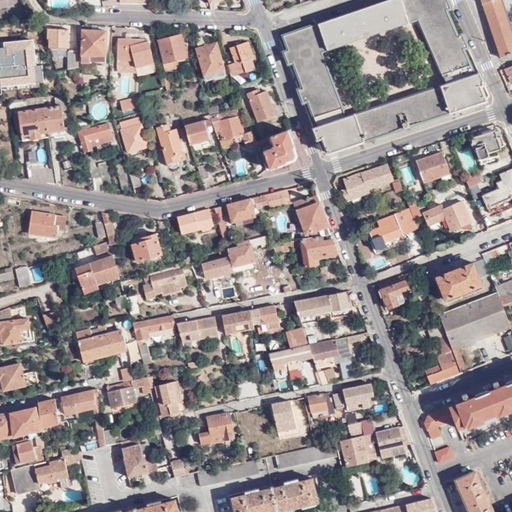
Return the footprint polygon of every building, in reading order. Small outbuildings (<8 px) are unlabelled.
[(480,87),(485,85),(479,74),(475,75),(464,50),(468,48),(463,35),(458,37),(446,11),(451,9),(446,0),(390,0),(284,37),(289,50),(284,52),(288,63),(294,61),(303,87),(298,89),(303,102),(308,101),(318,126),(312,128),(317,140),(322,138),(327,154),(486,101),(480,87)] [(481,0),(501,58),(511,54),(511,34),(500,0),(481,0)] [(69,28),(49,27),(48,39),(51,39),(51,47),(68,47),(69,28)] [(106,29),(83,29),(81,61),(105,61),(106,29)] [(165,60),(174,58),(186,55),(181,33),(159,39),(165,60)] [(119,38),(117,66),(118,67),(118,70),(137,71),(136,67),(154,62),(148,41),(146,42),(145,39),(119,38)] [(0,95),(1,96),(0,87),(44,82),(43,65),(37,66),(35,40),(4,43),(4,48),(0,47),(0,95)] [(215,41),(197,47),(206,78),(224,73),(215,41)] [(227,64),(230,76),(246,70),(246,72),(256,69),(252,58),(254,57),(248,41),(231,48),(236,61),(227,64)] [(78,65),(77,49),(68,49),(69,68),(78,65)] [(177,67),(174,58),(165,60),(163,61),(165,69),(177,67)] [(137,71),(138,75),(156,70),(154,62),(136,67),(137,71)] [(256,89),(247,93),(258,122),(275,115),(266,90),(258,93),(256,89)] [(62,108),(70,107),(66,94),(54,95),(56,104),(44,107),(48,131),(65,128),(62,108)] [(123,109),(139,105),(136,96),(120,100),(123,109)] [(43,102),(42,97),(8,102),(9,108),(43,102)] [(207,107),(209,113),(220,111),(218,105),(207,107)] [(23,135),(48,131),(44,107),(19,111),(23,135)] [(212,122),(215,129),(221,128),(223,137),(243,132),(237,107),(209,115),(212,122)] [(210,122),(212,122),(209,115),(209,113),(183,120),(184,126),(191,142),(209,137),(207,131),(212,129),(210,122)] [(138,117),(120,123),(128,152),(130,151),(132,154),(135,154),(137,153),(137,149),(147,146),(138,117)] [(167,118),(152,123),(154,130),(150,131),(153,143),(161,140),(168,164),(171,166),(173,166),(175,166),(178,164),(179,162),(177,155),(183,153),(176,129),(170,131),(167,118)] [(109,122),(92,127),(87,128),(86,124),(77,126),(85,151),(93,149),(92,145),(90,139),(113,132),(109,122)] [(252,130),(243,132),(247,145),(257,142),(256,141),(252,130)] [(263,150),(269,167),(294,159),(296,155),(287,130),(256,141),(257,142),(257,143),(272,138),(275,144),(273,147),(263,150)] [(495,131),(472,138),(478,157),(479,156),(480,161),(489,158),(488,153),(501,148),(500,147),(504,145),(501,137),(497,138),(495,131)] [(114,139),(113,132),(90,139),(92,145),(114,139)] [(441,151),(416,160),(423,182),(449,173),(441,151)] [(91,167),(97,165),(93,154),(87,156),(91,167)] [(105,176),(105,185),(110,185),(105,160),(99,161),(99,165),(97,165),(91,167),(94,177),(105,176)] [(122,162),(116,163),(123,188),(129,186),(122,162)] [(199,164),(204,178),(211,175),(206,162),(199,164)] [(30,179),(58,183),(54,165),(44,167),(43,164),(28,166),(30,179)] [(361,173),(343,179),(347,189),(342,191),(345,200),(369,192),(367,188),(392,181),(387,166),(362,174),(361,173)] [(511,168),(499,174),(502,180),(494,183),(497,189),(481,195),(481,196),(490,217),(511,208),(511,168)] [(131,174),(135,187),(142,184),(138,171),(131,174)] [(480,173),(465,178),(467,184),(468,187),(476,184),(483,181),(480,173)] [(95,189),(105,191),(105,185),(105,176),(94,177),(95,189)] [(403,190),(398,179),(395,180),(396,182),(393,183),(397,193),(403,190)] [(468,187),(474,199),(481,196),(481,195),(476,184),(468,187)] [(269,208),(290,202),(287,189),(252,197),(256,206),(268,203),(269,208)] [(307,199),(309,206),(318,203),(319,202),(316,194),(307,198),(307,199)] [(0,200),(23,205),(24,198),(0,195),(0,196),(0,200)] [(259,214),(256,206),(252,197),(227,204),(231,221),(234,220),(235,224),(253,220),(252,217),(255,215),(255,214),(259,214)] [(309,206),(307,199),(303,200),(302,198),(293,202),(296,210),(307,237),(321,236),(330,234),(318,203),(309,206)] [(441,205),(423,212),(428,225),(445,217),(448,224),(446,224),(449,232),(451,231),(470,223),(460,202),(443,210),(441,205)] [(410,207),(412,214),(418,212),(415,203),(409,205),(410,207)] [(221,205),(213,207),(217,219),(222,218),(224,217),(221,205)] [(208,208),(177,216),(181,231),(199,227),(202,229),(209,228),(210,224),(212,223),(208,208)] [(407,208),(378,220),(380,227),(370,231),(377,250),(386,246),(385,242),(415,229),(407,208)] [(102,210),(110,244),(111,250),(118,249),(109,211),(102,210)] [(307,237),(296,210),(292,212),(302,238),(307,237)] [(66,216),(32,211),(29,233),(56,237),(58,228),(63,230),(66,216)] [(222,218),(217,219),(222,237),(227,236),(222,218)] [(103,220),(95,222),(99,237),(106,235),(103,220)] [(156,233),(142,237),(143,241),(132,245),(136,261),(162,254),(156,233)] [(229,255),(232,265),(255,259),(251,244),(259,242),(261,247),(271,245),(271,243),(268,233),(236,241),(236,239),(223,242),(227,256),(229,255)] [(307,237),(302,238),(298,239),(303,266),(316,265),(315,256),(337,253),(332,240),(323,241),(321,236),(307,237)] [(297,239),(271,243),(271,245),(274,250),(298,246),(297,239)] [(94,248),(98,261),(113,257),(111,250),(110,244),(94,248)] [(489,258),(498,255),(495,248),(482,254),(484,258),(485,260),(485,262),(490,261),(489,258)] [(277,256),(282,270),(291,268),(284,253),(277,256)] [(205,277),(233,270),(232,265),(229,255),(227,256),(201,262),(205,277)] [(84,292),(99,288),(97,282),(118,276),(113,257),(98,261),(77,267),(84,292)] [(479,277),(490,274),(485,262),(484,258),(437,277),(445,299),(482,285),(479,277)] [(186,283),(181,267),(179,268),(178,264),(141,274),(143,280),(150,278),(151,282),(142,284),(146,298),(155,295),(154,293),(162,291),(162,293),(177,289),(176,286),(186,283)] [(20,287),(32,284),(28,266),(16,269),(20,287)] [(11,267),(5,269),(6,273),(0,273),(0,281),(14,278),(11,267)] [(403,274),(378,284),(381,290),(378,291),(386,309),(412,299),(403,274)] [(505,293),(511,289),(511,279),(502,284),(505,293)] [(498,295),(505,293),(502,284),(495,286),(497,292),(498,295)] [(345,291),(293,301),(299,316),(331,310),(331,312),(351,306),(345,291)] [(126,302),(132,300),(130,292),(124,294),(126,302)] [(438,314),(440,319),(459,368),(463,366),(457,349),(454,351),(453,348),(510,326),(502,305),(499,297),(498,295),(497,292),(438,314)] [(499,297),(502,305),(511,301),(511,294),(511,292),(499,297)] [(117,304),(126,302),(124,294),(114,296),(117,304)] [(126,302),(129,312),(135,310),(132,300),(126,302)] [(274,304),(258,307),(261,321),(262,326),(262,331),(278,328),(274,304)] [(12,320),(10,306),(0,310),(0,343),(31,340),(27,318),(12,320)] [(250,309),(252,322),(261,321),(258,307),(250,309)] [(225,332),(253,327),(252,322),(250,309),(222,314),(225,332)] [(54,313),(44,315),(46,328),(56,327),(54,313)] [(142,359),(150,357),(147,345),(145,344),(143,344),(140,337),(174,330),(172,313),(133,321),(142,359)] [(177,322),(182,342),(218,335),(214,316),(177,322)] [(427,376),(430,385),(459,373),(440,325),(434,328),(442,348),(439,349),(441,354),(437,356),(439,363),(442,370),(427,376)] [(84,360),(105,355),(100,335),(99,328),(91,330),(90,328),(76,332),(84,360)] [(308,343),(303,328),(286,333),(290,347),(308,343)] [(100,335),(105,355),(127,349),(122,329),(100,335)] [(348,342),(364,338),(363,333),(347,337),(348,342)] [(511,333),(503,337),(508,351),(511,349),(511,333)] [(316,367),(333,363),(331,356),(338,354),(336,343),(333,344),(332,340),(308,345),(313,357),(316,367)] [(131,361),(140,359),(136,341),(127,343),(131,361)] [(274,369),(287,366),(287,370),(289,369),(301,367),(302,366),(300,360),(313,357),(308,345),(270,353),(274,369)] [(19,363),(0,367),(0,378),(0,379),(3,390),(37,382),(34,371),(22,373),(19,363)] [(424,369),(427,376),(442,370),(439,363),(424,369)] [(132,380),(130,367),(121,369),(124,382),(131,380),(132,380)] [(292,382),(303,379),(301,367),(289,369),(292,382)] [(317,371),(321,383),(335,381),(330,368),(317,371)] [(151,392),(147,376),(140,378),(143,386),(145,393),(151,392)] [(143,386),(140,378),(132,380),(131,380),(133,389),(143,386)] [(474,397),(468,399),(462,401),(427,415),(423,423),(430,440),(440,436),(436,425),(454,418),(457,427),(467,424),(468,426),(474,424),(482,421),(481,419),(498,412),(499,414),(505,412),(511,409),(511,379),(504,383),(505,385),(499,387),(494,389),(490,391),(489,388),(474,394),(474,397)] [(131,380),(124,382),(107,386),(112,407),(136,401),(133,389),(131,380)] [(176,380),(172,381),(177,402),(181,401),(176,380)] [(491,383),(494,389),(499,387),(499,385),(501,384),(499,380),(491,383)] [(177,402),(172,381),(155,385),(163,414),(179,411),(177,402)] [(371,384),(339,389),(340,392),(343,406),(346,405),(348,411),(368,406),(366,397),(373,395),(371,384)] [(102,427),(97,388),(63,396),(67,414),(93,408),(96,428),(102,427)] [(304,397),(308,415),(313,414),(313,417),(334,412),(331,401),(330,401),(328,392),(304,397)] [(343,406),(340,392),(332,394),(336,408),(343,406)] [(462,401),(468,399),(467,398),(469,397),(468,393),(460,396),(462,401)] [(59,421),(55,398),(37,402),(41,425),(59,421)] [(296,427),(290,399),(271,403),(277,431),(296,427)] [(376,413),(388,409),(386,402),(374,406),(376,413)] [(39,429),(35,407),(9,412),(13,434),(39,429)] [(9,412),(0,413),(0,435),(13,434),(9,412)] [(233,437),(228,412),(207,416),(209,430),(199,433),(201,443),(212,441),(212,442),(233,437)] [(152,434),(162,431),(159,419),(149,421),(152,434)] [(348,425),(350,432),(363,429),(361,422),(348,425)] [(370,433),(374,451),(379,450),(381,458),(392,456),(390,448),(403,446),(403,444),(409,443),(403,425),(370,433)] [(99,447),(104,445),(102,430),(102,427),(96,428),(99,447)] [(104,445),(115,442),(112,428),(102,430),(104,445)] [(370,433),(340,440),(346,465),(366,460),(365,453),(374,451),(370,433)] [(16,442),(33,438),(32,434),(15,438),(16,442)] [(44,448),(42,436),(37,437),(38,446),(33,447),(31,441),(16,444),(21,462),(42,457),(42,452),(40,453),(39,449),(44,448)] [(124,458),(128,476),(156,470),(152,451),(142,453),(138,437),(121,441),(124,458)] [(332,442),(275,455),(278,468),(336,455),(332,442)] [(21,462),(16,444),(12,445),(16,463),(21,462)] [(77,452),(76,446),(44,453),(45,460),(50,459),(77,452)] [(390,448),(392,456),(405,453),(403,446),(390,448)] [(434,452),(439,463),(454,457),(449,446),(434,452)] [(412,461),(416,459),(412,450),(408,451),(412,461)] [(366,460),(376,458),(374,451),(365,453),(366,460)] [(78,457),(77,452),(50,459),(51,463),(34,468),(33,464),(11,469),(17,494),(40,488),(38,483),(68,476),(66,467),(64,462),(76,458),(78,457)] [(77,465),(76,458),(64,462),(66,467),(77,465)] [(170,462),(174,477),(184,474),(181,459),(170,462)] [(255,459),(197,473),(200,485),(258,472),(255,459)] [(492,511),(483,491),(485,490),(481,481),(478,482),(474,473),(456,480),(467,505),(470,511),(492,511)] [(272,487),(277,511),(298,506),(317,501),(312,478),(272,487)] [(271,511),(277,511),(272,487),(231,497),(234,511),(271,511)] [(435,511),(430,498),(405,504),(407,511),(435,511)] [(177,511),(174,499),(121,511),(177,511)]
